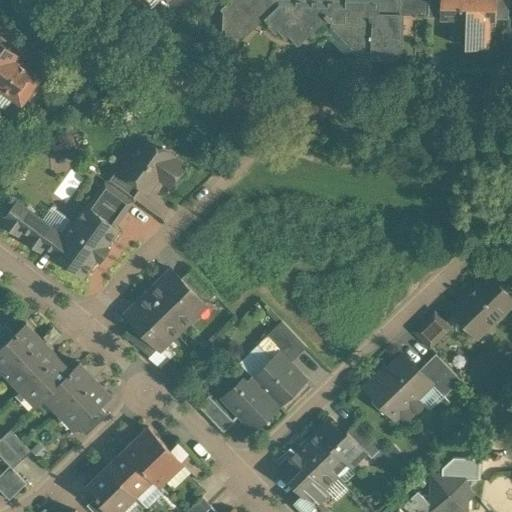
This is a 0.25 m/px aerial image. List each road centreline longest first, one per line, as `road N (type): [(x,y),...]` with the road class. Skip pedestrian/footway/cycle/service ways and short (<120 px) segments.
road 1 (residential): [(237,474),(482,240)]
road 2 (residential): [(152,387),(80,320),(0,262)]
road 3 (residential): [(152,387),(40,499),(17,511)]
road 4 (residential): [(237,474),(152,387)]
